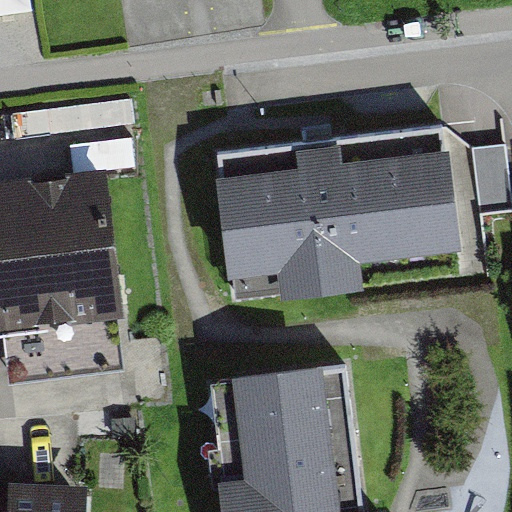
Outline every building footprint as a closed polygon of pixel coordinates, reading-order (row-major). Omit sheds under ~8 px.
[(0,0),(0,15),(39,7),(37,0),(0,0)] [(445,118),(218,146),(236,294),(463,266),(445,118)] [(0,321),(126,306),(107,158),(0,170),(0,321)] [(246,450),(254,502),(223,506),(223,511),(342,511),(324,383),(238,395),(203,400),(211,455),(246,450)] [(0,511),(89,511),(90,492),(0,489),(0,511)]
